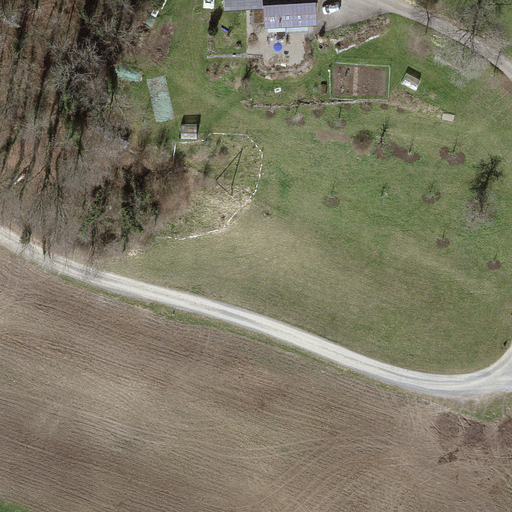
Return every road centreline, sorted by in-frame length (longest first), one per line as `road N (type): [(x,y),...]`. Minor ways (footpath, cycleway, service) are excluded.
road 1 (track): [(511,375),(451,385),(394,375),(0,237)]
road 2 (track): [(511,78),(493,49),(373,0)]
